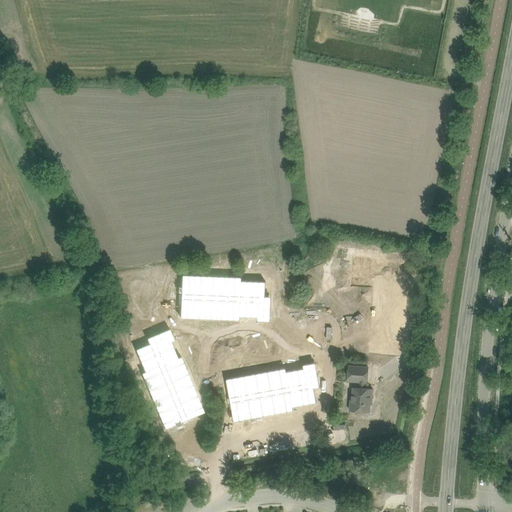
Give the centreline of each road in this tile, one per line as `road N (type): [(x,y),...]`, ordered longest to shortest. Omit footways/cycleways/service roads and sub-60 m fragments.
road 1 (unclassified): [(413,499),(499,0)]
road 2 (secondary): [(511,55),(457,369),(446,502)]
road 3 (track): [(0,59),(92,249),(127,416),(154,480)]
road 4 (unclassified): [(482,503),(480,368),(511,172)]
road 5 (track): [(154,480),(295,461),(385,497),(413,499)]
road 6 (unclassified): [(206,511),(230,499),(278,495),(342,511)]
